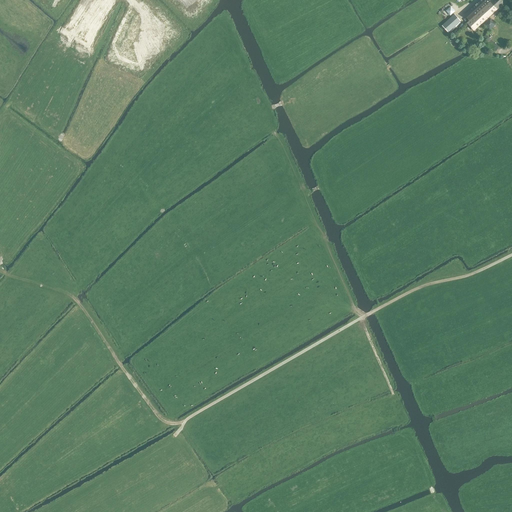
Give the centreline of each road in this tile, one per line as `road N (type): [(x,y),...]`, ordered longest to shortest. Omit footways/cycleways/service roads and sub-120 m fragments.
road 1 (track): [(174,435),(187,418),(363,316),(511,254)]
road 2 (track): [(312,190),(306,193),(394,395)]
road 3 (track): [(511,102),(318,187)]
road 4 (track): [(57,292),(75,298),(157,415),(184,422)]
road 5 (track): [(0,271),(57,292),(0,355)]
road 6 (track): [(444,0),(435,7),(434,37),(356,81)]
